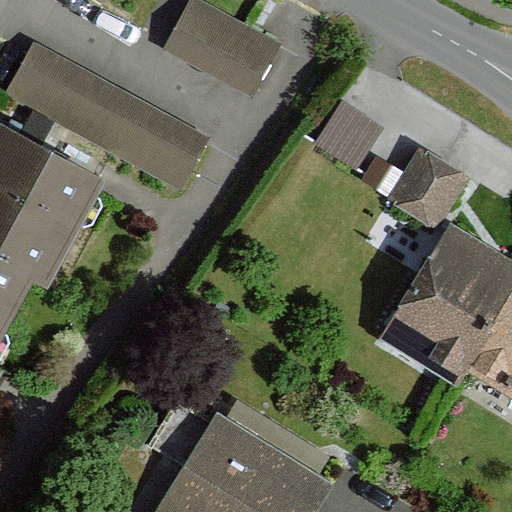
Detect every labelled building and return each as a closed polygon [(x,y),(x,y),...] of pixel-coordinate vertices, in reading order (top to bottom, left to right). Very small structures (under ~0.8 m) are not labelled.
[(284,45),(197,1),(171,54),(257,96),(284,45)] [(207,140),(37,49),(13,98),(178,191),(207,140)] [(325,137),(367,161),(392,115),(350,92),(325,137)] [(0,319),(24,273),(43,283),(99,178),(0,125),(0,319)] [(423,151),(396,197),(435,221),(463,175),(423,151)] [(511,262),(460,229),(390,337),(456,379),(467,362),(511,391),(511,262)] [(306,511),(326,480),(222,417),(165,511),(306,511)]
